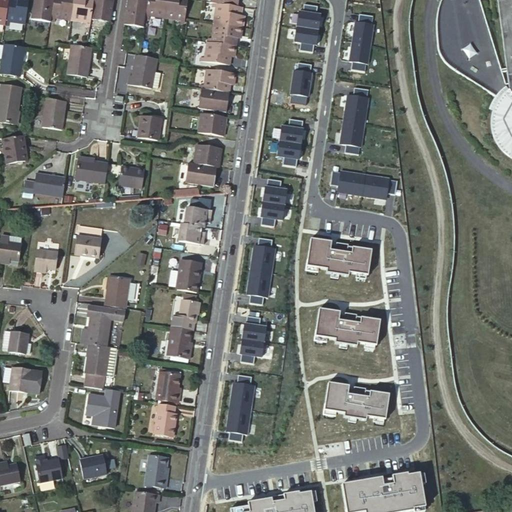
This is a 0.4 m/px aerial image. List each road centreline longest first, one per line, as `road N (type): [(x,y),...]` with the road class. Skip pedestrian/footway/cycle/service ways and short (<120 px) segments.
road 1 (residential): [(336,0),(311,208),(398,230),(421,442),(196,482)]
road 2 (track): [(402,0),(408,101),(441,208),(437,330),(445,393),(472,441),(511,467)]
road 3 (unclassified): [(269,0),(196,482)]
road 4 (residential): [(0,428),(51,410),(67,301),(0,291)]
road 5 (residential): [(120,0),(102,128),(59,146)]
